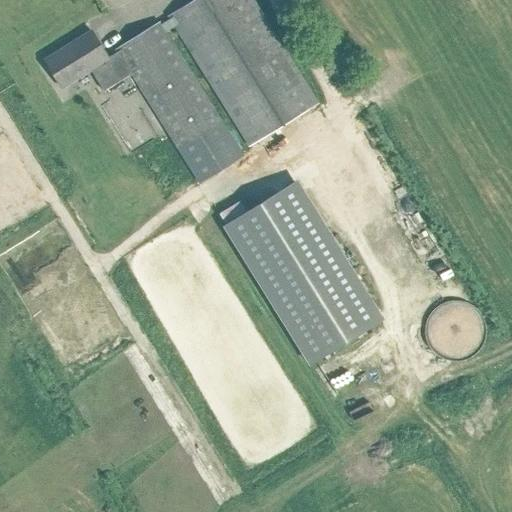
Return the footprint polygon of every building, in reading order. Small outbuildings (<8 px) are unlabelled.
[(137,82),(136,83),(198,182),(245,154),(225,121),(222,123),(179,56),(178,56),(163,32),(173,26),(249,146),(317,104),(251,0),(193,0),(167,16),(169,19),(159,25),(157,23),(115,49),(117,51),(107,58),(90,31),(43,60),(60,88),(89,70),(103,91),(131,73),(137,82)] [(385,174),(399,169),(389,140),(374,145),(385,174)] [(400,202),(413,195),(405,180),(392,186),(400,202)] [(311,362),(380,320),(295,183),(226,226),(311,362)] [(404,204),(425,243),(428,242),(433,251),(444,245),(438,234),(440,232),(420,195),(404,204)] [(326,368),(337,380),(349,370),(338,357),(326,368)] [(372,361),(338,378),(356,416),(391,399),(372,361)]
